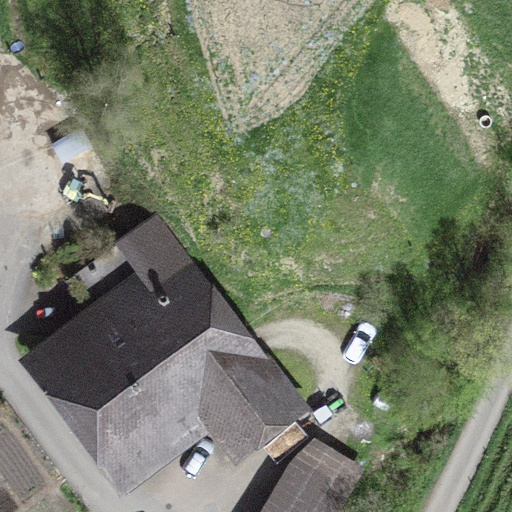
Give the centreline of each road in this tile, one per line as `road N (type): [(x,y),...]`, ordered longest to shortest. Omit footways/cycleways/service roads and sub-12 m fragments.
road 1 (track): [(140,511),(0,386)]
road 2 (track): [(442,511),(511,355)]
